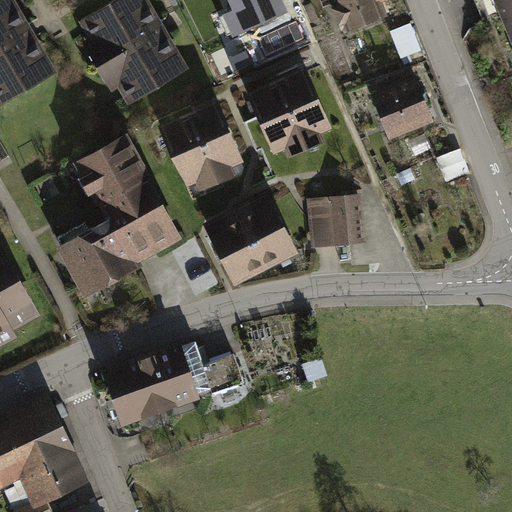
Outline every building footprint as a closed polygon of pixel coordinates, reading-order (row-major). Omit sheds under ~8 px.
[(10,0),(0,0),(0,103),(53,73),(10,0)] [(144,0),(118,0),(84,20),(131,100),(185,68),(144,0)] [(226,0),(240,32),(282,14),(275,0),(226,0)] [(377,0),(336,0),(348,29),(383,15),(377,0)] [(511,0),(475,0),(484,22),(506,13),(511,28),(511,0)] [(395,27),(404,54),(425,47),(416,20),(395,27)] [(304,69),(251,91),(274,146),(327,124),(304,69)] [(431,119),(417,80),(375,95),(390,134),(431,119)] [(215,103),(163,126),(188,181),(240,158),(215,103)] [(111,141),(132,131),(126,120),(106,131),(111,141)] [(125,138),(80,162),(112,221),(91,232),(85,222),(57,237),(86,290),(136,263),(130,253),(175,229),(125,138)] [(359,195),(312,200),(317,244),(364,239),(359,195)] [(267,197),(208,227),(234,277),(293,247),(267,197)] [(3,247),(0,248),(0,327),(36,308),(3,247)] [(196,339),(105,370),(122,420),(149,411),(164,406),(200,393),(205,396),(245,382),(234,351),(203,361),(199,350),(196,339)] [(50,401),(0,424),(0,477),(23,467),(38,499),(85,477),(50,401)]
